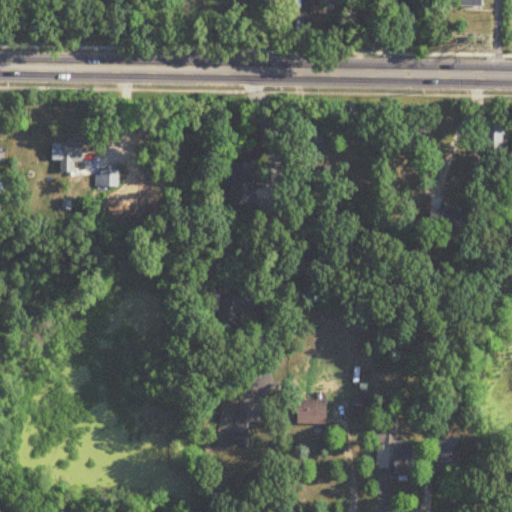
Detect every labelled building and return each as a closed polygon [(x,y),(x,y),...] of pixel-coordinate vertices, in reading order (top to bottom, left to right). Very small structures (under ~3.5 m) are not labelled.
[(406,146),(426,146),(426,117),(414,117),(414,122),(406,122),(406,146)] [(480,151),(498,151),(498,122),(481,122),(480,151)] [(303,157),(322,158),(322,128),(303,128),(303,157)] [(55,161),(64,161),(64,173),(77,173),(77,162),(86,162),(86,143),(55,143),(55,161)] [(251,204),(251,165),(227,165),(227,204),(251,204)] [(122,171),(98,171),(98,189),(122,189),(122,171)] [(461,209),(424,209),(424,232),(461,232),(461,209)] [(248,314),(250,298),(214,294),(212,312),(222,313),(221,325),(236,327),(237,313),(248,314)] [(322,401),(292,401),(292,425),(322,425),(322,401)] [(253,405),(235,403),(233,420),(220,418),(218,438),(248,442),(253,405)] [(391,422),(381,421),(381,429),(374,429),(374,444),(391,444),(390,476),(409,477),(410,444),(390,444),(391,422)] [(432,475),(454,475),(454,440),(432,440),(432,475)]
